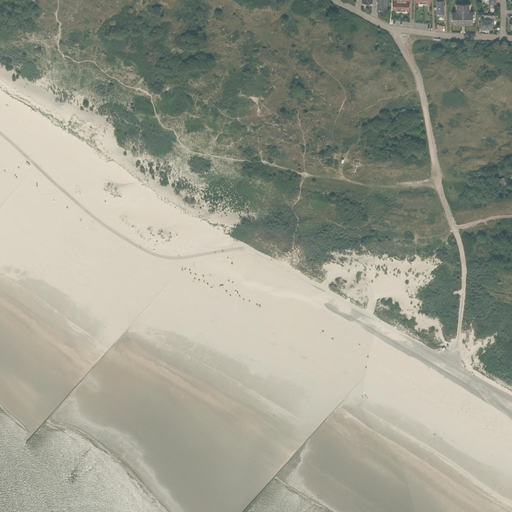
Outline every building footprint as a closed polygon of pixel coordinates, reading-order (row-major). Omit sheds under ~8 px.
[(388,0),(378,0),(379,9),(388,9),(388,0)] [(445,0),(436,0),(437,17),(437,20),(442,20),(442,19),(445,19),(445,17),(447,17),(445,0)] [(393,11),(409,11),(410,1),(394,1),(393,11)] [(453,12),(453,25),(474,25),(473,12),(470,12),(470,5),(457,5),(457,12),(453,12)] [(489,30),(494,30),(494,19),(481,18),(480,31),(489,32),(489,30)]
